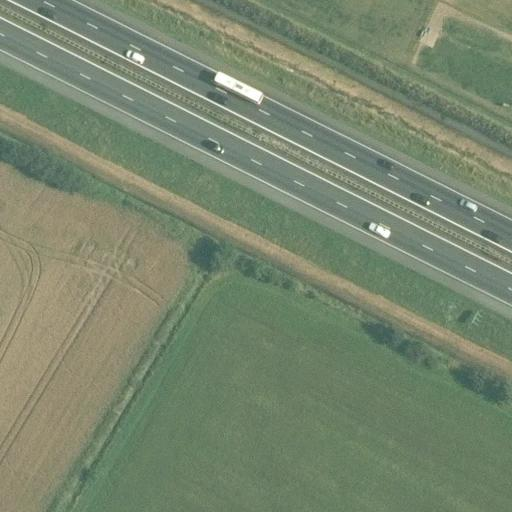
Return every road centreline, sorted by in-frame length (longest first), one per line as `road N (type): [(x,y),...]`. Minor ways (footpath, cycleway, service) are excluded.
road 1 (motorway): [(0,35),(511,291)]
road 2 (motorway): [(511,238),(35,0)]
